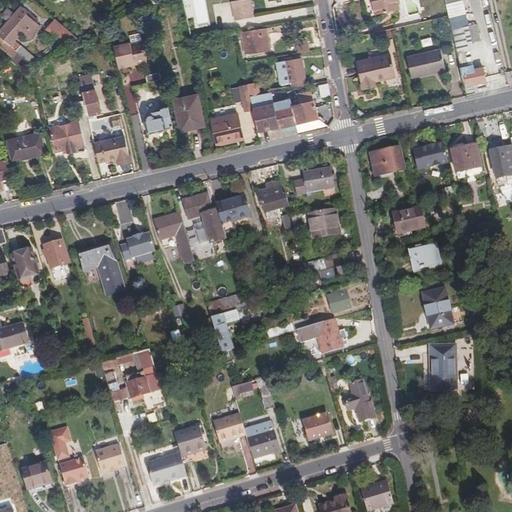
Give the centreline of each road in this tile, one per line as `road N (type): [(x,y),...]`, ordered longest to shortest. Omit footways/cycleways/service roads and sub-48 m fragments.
road 1 (unclassified): [(0,216),(346,133)]
road 2 (residential): [(346,133),(402,443)]
road 3 (residential): [(170,511),(402,443)]
road 4 (unclassified): [(346,133),(511,97)]
road 5 (residential): [(346,133),(323,0)]
road 6 (unknown): [(384,341),(511,321)]
